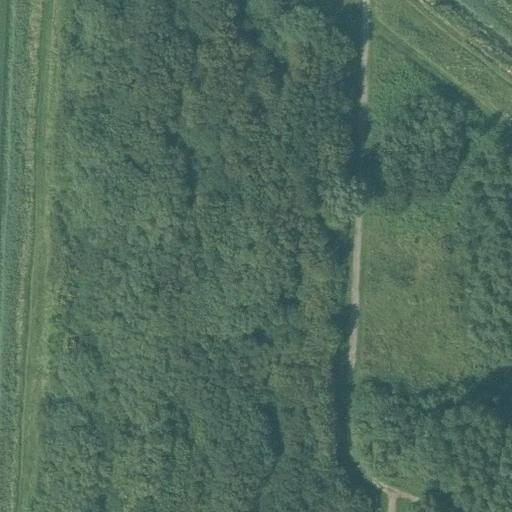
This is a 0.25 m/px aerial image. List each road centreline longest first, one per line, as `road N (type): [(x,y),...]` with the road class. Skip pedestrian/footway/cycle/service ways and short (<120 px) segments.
road 1 (track): [(29,0),(9,511)]
road 2 (track): [(511,139),(339,0)]
